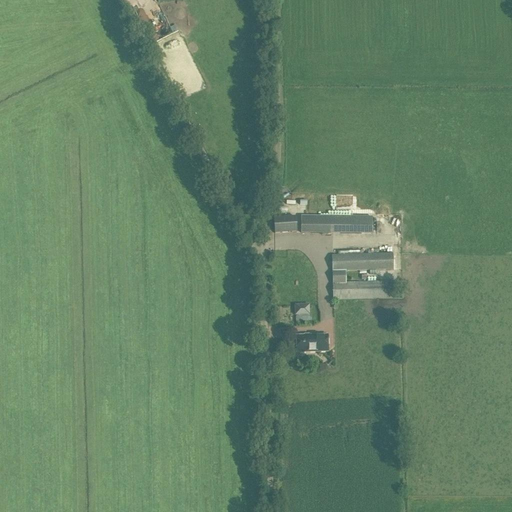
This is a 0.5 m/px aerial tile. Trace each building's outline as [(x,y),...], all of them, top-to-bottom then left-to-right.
[(374,215),(374,232),(389,232),(389,215),(374,215)] [(302,216),(302,234),(373,235),(373,217),(302,216)] [(296,217),(274,219),(275,234),(297,232),(296,217)] [(394,254),(332,255),(333,272),(345,272),(394,271),(394,254)] [(345,272),(333,272),(333,283),(346,283),(345,272)] [(394,282),(346,283),(333,283),(334,301),(394,299),(394,282)] [(304,321),(304,305),(291,305),(291,320),(304,321)] [(327,336),(296,337),(296,353),(328,352),(327,336)]
